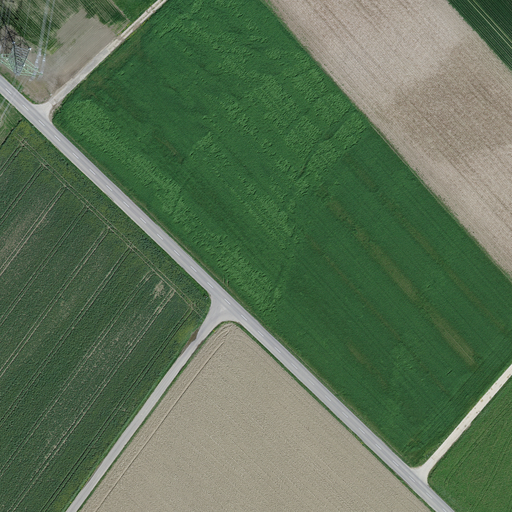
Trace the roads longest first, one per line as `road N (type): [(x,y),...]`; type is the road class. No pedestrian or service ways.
road 1 (tertiary): [(0,83),(225,303)]
road 2 (tertiary): [(225,303),(442,511)]
road 3 (unclassified): [(71,511),(225,303)]
road 4 (track): [(35,117),(161,0)]
road 5 (track): [(511,370),(411,483)]
